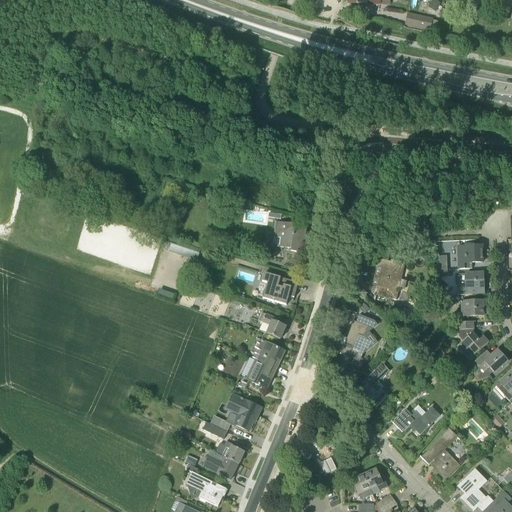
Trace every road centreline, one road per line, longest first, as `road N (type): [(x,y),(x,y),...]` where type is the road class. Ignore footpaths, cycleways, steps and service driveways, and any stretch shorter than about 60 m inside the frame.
road 1 (residential): [(440,511),(330,400),(301,382)]
road 2 (primary): [(183,0),(354,55)]
road 3 (tertiary): [(301,382),(343,208)]
road 4 (primary): [(354,55),(511,100)]
road 5 (primary): [(511,81),(354,55)]
road 6 (track): [(120,511),(0,433)]
road 7 (tertiary): [(250,511),(301,382)]
road 8 (tertiary): [(420,146),(376,139),(353,147),(341,165),(343,208)]
road 9 (residential): [(511,339),(502,310),(499,218)]
